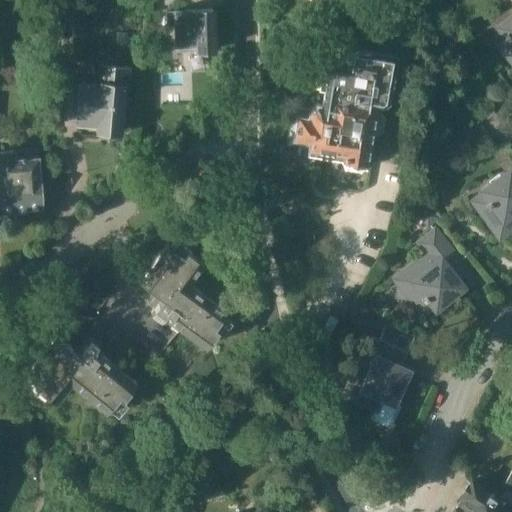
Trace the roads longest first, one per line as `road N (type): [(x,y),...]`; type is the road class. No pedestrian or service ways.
road 1 (residential): [(360,511),(282,364),(264,280),(247,109)]
road 2 (residential): [(0,307),(247,109)]
road 3 (residential): [(399,511),(467,380),(511,322)]
